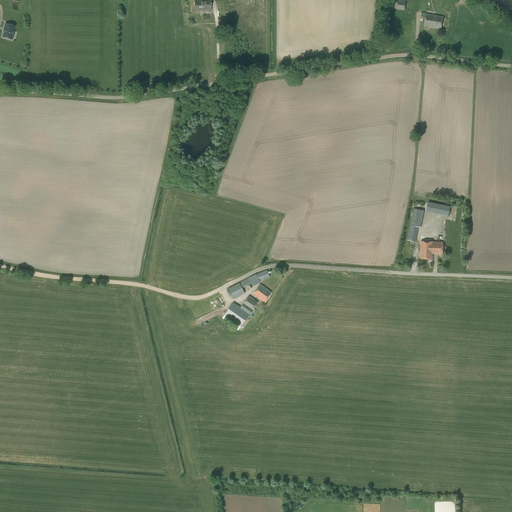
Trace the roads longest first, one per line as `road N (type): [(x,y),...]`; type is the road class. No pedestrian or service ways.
road 1 (tertiary): [(511,65),(378,57),(123,97),(0,91)]
road 2 (track): [(278,266),(193,295),(0,262)]
road 3 (unclassified): [(511,275),(278,266)]
